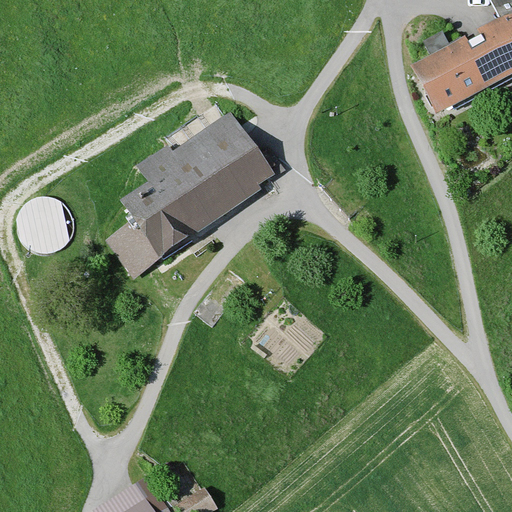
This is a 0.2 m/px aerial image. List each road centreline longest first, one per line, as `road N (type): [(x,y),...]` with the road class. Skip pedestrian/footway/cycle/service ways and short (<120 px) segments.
road 1 (track): [(233,93),(202,90),(166,101),(14,195),(0,217),(78,422)]
road 2 (unclassified): [(381,0),(402,97),(450,213),(482,371)]
road 3 (unclassified): [(295,187),(482,371)]
